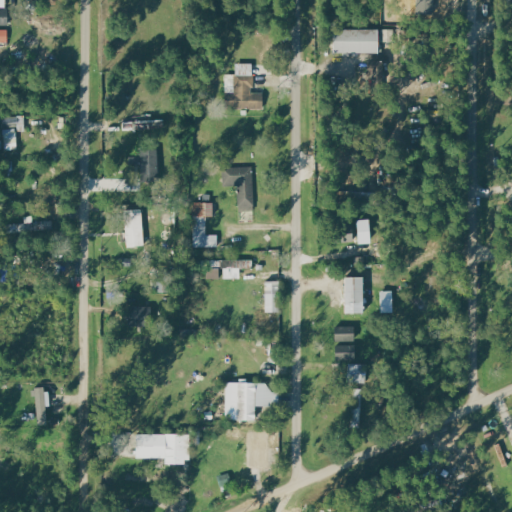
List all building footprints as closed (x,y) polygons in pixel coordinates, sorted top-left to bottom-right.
[(0,26),(7,26),(8,9),(0,9),(0,26)] [(8,30),(0,30),(0,42),(8,42),(8,30)] [(333,30),(332,53),(378,54),(378,31),(333,30)] [(262,110),(262,93),(253,93),(253,64),(236,64),(236,75),(226,75),(225,109),(262,110)] [(4,117),(5,149),(18,149),(17,117),(4,117)] [(123,131),(164,130),(164,121),(123,121),(123,131)] [(127,157),(128,175),(141,175),(141,182),(151,182),(149,157),(127,157)] [(224,168),(224,186),(238,186),(239,210),(255,209),(254,167),(224,168)] [(194,248),(219,247),(219,235),(208,235),(207,218),(214,218),(213,203),(194,203),(194,248)] [(143,210),(124,211),(126,248),(145,247),(143,210)] [(25,224),(8,224),(9,233),(54,232),(54,220),(25,221),(25,224)] [(370,245),(369,220),(357,221),(358,245),(370,245)] [(353,243),(352,226),(335,227),(336,244),(353,243)] [(242,280),(242,269),(254,269),(254,261),(212,260),(212,269),(207,269),(207,279),(242,280)] [(344,314),(363,315),(363,278),(345,278),(344,314)] [(265,313),(279,313),(279,282),(265,282),(265,313)] [(394,313),(393,291),(381,291),(382,313),(394,313)] [(129,327),(152,327),(152,308),(128,308),(129,327)] [(335,360),(355,360),(355,343),(354,343),(354,327),(335,327),(335,360)] [(365,364),(349,364),(349,383),(365,383),(365,364)] [(255,421),(255,406),(273,407),(273,383),(226,382),(226,412),(237,412),(237,421),(255,421)] [(360,426),(362,389),(354,388),(353,426),(360,426)] [(226,441),(245,441),(245,447),(269,448),(269,437),(268,437),(268,431),(226,430),(226,441)] [(135,458),(164,458),(164,464),(185,465),(185,434),(135,434),(135,458)]
